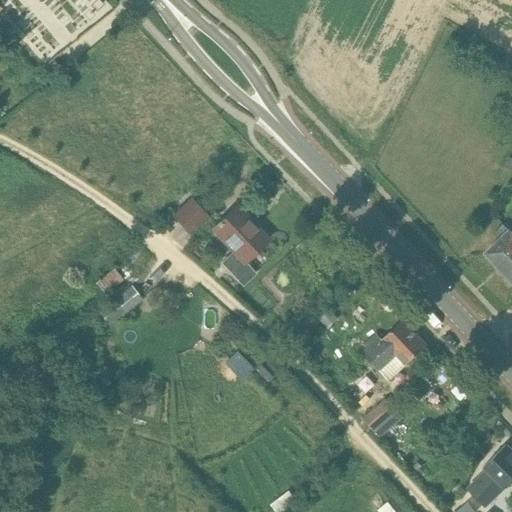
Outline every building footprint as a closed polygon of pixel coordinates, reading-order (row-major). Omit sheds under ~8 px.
[(192,198),(177,212),(174,215),(191,232),(208,216),(192,198)] [(237,205),(212,229),(245,262),(269,239),(254,224),(253,226),(248,221),(250,219),(237,205)] [(500,239),(487,252),(500,266),(500,265),(501,266),(501,265),(504,269),(504,270),(511,278),(511,234),(502,225),(494,232),(500,239)] [(104,293),(122,279),(116,271),(115,270),(97,284),(92,288),(99,297),(104,293)] [(346,288),(353,295),(362,287),(354,279),(346,288)] [(99,310),(108,322),(141,299),(132,287),(99,310)] [(306,309),(298,301),(290,307),(298,316),(306,309)] [(316,313),(329,326),(338,318),(325,304),(316,313)] [(312,333),(322,322),(313,313),(302,324),(312,333)] [(376,333),(358,350),(377,371),(379,368),(390,380),(406,364),(427,344),(403,319),(382,339),(376,333)] [(68,355),(81,345),(71,332),(58,341),(68,355)] [(385,401),(365,418),(375,430),(372,432),(385,444),(406,426),(395,412),(385,401)] [(511,450),(506,444),(486,465),(491,471),(472,491),(486,505),(506,484),(509,487),(511,484),(511,450)] [(3,486),(13,499),(22,491),(12,478),(3,486)] [(396,511),(389,502),(378,510),(379,511),(396,511)]
